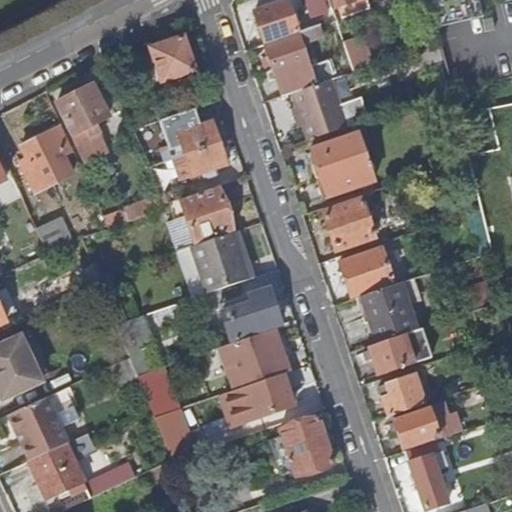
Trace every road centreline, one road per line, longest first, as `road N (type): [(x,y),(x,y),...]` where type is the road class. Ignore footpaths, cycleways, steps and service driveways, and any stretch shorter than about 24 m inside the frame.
road 1 (residential): [(385,511),(202,0)]
road 2 (tertiary): [(0,70),(137,0)]
